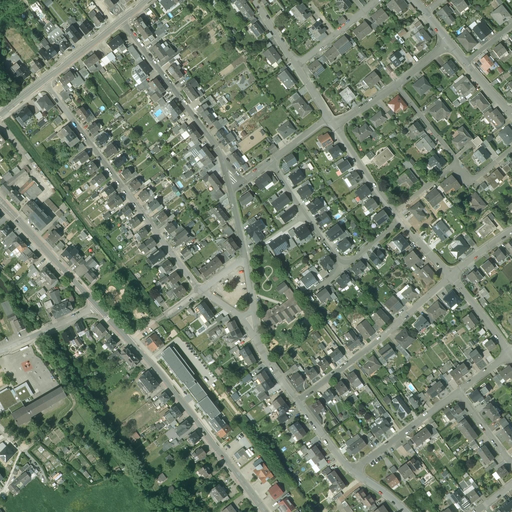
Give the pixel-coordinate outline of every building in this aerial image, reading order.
[(103,0),(110,8),(117,3),(113,0),(103,0)] [(176,0),(162,0),(160,3),(163,8),(165,7),(168,10),(178,2),(176,0)] [(251,11),(243,0),(240,0),(235,4),(244,16),(251,11)] [(336,0),(336,1),(338,3),(337,4),(337,5),(339,8),(341,8),(342,8),(344,11),(346,11),(347,10),(347,8),(350,6),(350,5),(349,3),(347,3),(345,0),(336,0)] [(403,1),(402,0),(393,0),(387,6),(391,11),(396,7),(400,12),(400,13),(402,12),(408,7),(403,2),(403,1)] [(463,10),(455,0),(453,0),(451,3),(456,9),(459,13),(463,10)] [(464,3),(461,0),(455,0),(463,10),(467,7),(464,3)] [(34,11),(37,9),(40,13),(44,10),(39,3),(31,8),(34,11)] [(297,4),(290,11),(294,15),(304,7),(302,4),(299,6),(297,4)] [(417,12),(410,4),(408,7),(414,14),(417,12)] [(448,8),(446,6),(438,13),(449,26),(454,21),(449,15),(451,13),(452,13),(448,8)] [(502,6),(492,13),(498,21),(497,22),(500,26),(510,17),(502,6)] [(306,9),(304,7),(294,15),(297,20),(305,14),(303,12),(306,9)] [(103,16),(97,8),(92,12),(92,13),(93,15),(95,14),(97,16),(98,15),(100,17),(101,17),(103,16)] [(381,9),(371,17),(375,22),(378,25),(388,17),(381,9)] [(244,16),(248,21),(253,17),(255,16),(251,11),(244,16)] [(97,16),(95,14),(93,15),(92,13),(92,12),(88,15),(97,26),(103,21),(100,17),(98,15),(97,16)] [(306,15),(305,14),(297,20),(301,24),(306,20),(311,16),(309,13),(306,15)] [(342,16),(337,20),(341,25),(346,21),(342,16)] [(146,23),(145,24),(143,23),(144,23),(141,18),(140,19),(140,18),(132,24),(140,34),(147,29),(149,27),(146,23)] [(312,27),(308,30),(312,35),(319,29),(318,27),(321,24),(318,21),(312,27)] [(86,22),(80,27),(86,35),(92,30),(86,22)] [(365,22),(352,33),(356,37),(357,36),(359,39),(367,33),(368,34),(372,31),(365,22)] [(147,29),(150,32),(152,30),(153,32),(155,30),(153,28),(157,25),(156,23),(149,27),(147,29)] [(263,33),(256,23),(253,26),(250,29),(257,38),(263,33)] [(484,26),(481,23),(473,30),(481,40),(490,34),(484,26)] [(43,28),(48,35),(53,32),(50,28),(47,24),(43,28)] [(56,24),(50,28),(53,32),(59,27),(56,24)] [(53,32),(48,35),(54,42),(62,53),(65,51),(56,41),(62,36),(64,34),(59,27),(53,32)] [(81,39),(72,27),(66,31),(71,39),(75,43),(81,39)] [(163,27),(157,31),(161,35),(166,31),(163,27)] [(324,28),(321,31),(319,29),(312,35),(315,39),(317,38),(324,32),(326,31),(324,28)] [(150,32),(147,29),(140,34),(145,41),(147,39),(148,40),(151,38),(151,39),(153,37),(152,36),(152,35),(150,32)] [(420,31),(414,36),(416,35),(419,40),(418,41),(420,43),(415,47),(419,52),(424,48),(423,46),(431,40),(422,29),(420,31)] [(468,34),(466,31),(465,31),(458,37),(466,46),(464,48),(467,52),(476,44),(475,45),(470,37),(468,34)] [(324,32),(317,38),(320,42),(327,37),(324,32)] [(69,41),(64,34),(62,36),(68,44),(69,45),(71,43),(69,41)] [(399,38),(396,34),(394,36),(402,45),(404,44),(400,40),(399,38)] [(344,35),(332,45),(334,47),(340,54),(341,56),(342,55),(348,50),(350,48),(353,46),(352,45),(348,40),(344,35)] [(62,36),(56,41),(65,51),(70,47),(67,44),(68,44),(62,36)] [(119,37),(113,41),(118,47),(120,50),(122,53),(126,49),(123,44),(124,43),(119,37)] [(118,47),(113,41),(107,45),(112,52),(118,47)] [(163,50),(168,46),(165,42),(159,46),(163,50)] [(158,44),(152,49),(156,55),(163,50),(159,46),(158,44)] [(500,44),(492,51),(493,52),(497,57),(496,57),(497,59),(498,58),(506,52),(500,44)] [(140,57),(132,46),(127,49),(135,60),(140,57)] [(156,55),(160,61),(165,58),(166,60),(172,56),(173,56),(174,52),(173,52),(168,46),(163,50),(156,55)] [(50,49),(47,51),(52,58),(58,54),(52,47),(50,49)] [(281,59),(272,47),(263,54),(272,65),(275,63),(280,59),(281,59)] [(334,47),(324,55),(328,60),(330,62),(331,64),(335,60),(334,59),(340,54),(334,47)] [(45,49),(44,48),(41,51),(38,53),(44,61),(46,60),(47,62),(52,58),(47,51),(45,49)] [(361,51),(357,54),(363,61),(367,57),(361,51)] [(115,58),(111,52),(106,56),(110,62),(115,58)] [(405,61),(397,52),(392,56),(393,56),(390,59),(393,63),(392,63),(394,62),(397,67),(401,64),(401,65),(402,64),(405,61)] [(94,55),(89,59),(93,65),(96,68),(100,65),(98,62),(99,61),(94,55)] [(106,56),(101,60),(105,66),(110,62),(106,56)] [(493,65),(486,56),(480,61),(483,65),(487,70),(490,68),(490,67),(493,65)] [(89,59),(83,63),(88,69),(93,65),(89,59)] [(319,59),(308,68),(310,72),(315,78),(320,74),(321,73),(325,70),(322,65),(323,64),(319,59)] [(175,61),(172,63),(174,65),(167,70),(172,76),(178,71),(182,68),(180,66),(176,60),(175,61)] [(450,61),(442,67),(446,72),(451,77),(458,71),(450,61)] [(34,64),(31,66),(33,68),(36,73),(37,73),(43,68),(37,62),(34,64)] [(151,72),(144,62),(133,70),(141,79),(147,75),(151,72)] [(22,67),(20,68),(16,64),(11,69),(18,77),(19,77),(20,79),(21,78),(23,81),(29,76),(22,67)] [(84,67),(79,71),(84,77),(89,74),(84,67)] [(286,70),(282,73),(277,77),(282,83),(284,82),(289,89),(292,86),(296,83),(286,70)] [(84,77),(79,71),(77,73),(83,81),(85,85),(88,83),(84,77)] [(178,71),(172,76),(176,81),(182,77),(178,71)] [(72,76),(70,72),(64,77),(72,87),(76,84),(77,86),(83,81),(77,73),(76,73),(72,76)] [(381,80),(374,72),(363,81),(364,81),(367,84),(366,84),(369,89),(376,83),(376,84),(381,80)] [(147,75),(141,79),(139,80),(142,83),(142,82),(145,80),(149,77),(147,75)] [(72,87),(64,77),(59,81),(63,87),(63,88),(65,91),(72,87)] [(460,81),(454,86),(458,91),(463,86),(466,89),(462,92),(466,97),(470,93),(475,90),(471,85),(470,86),(467,83),(469,82),(465,77),(464,78),(460,81)] [(423,78),(413,86),(420,95),(423,92),(424,94),(431,88),(423,78)] [(156,80),(149,85),(150,86),(154,91),(160,86),(156,80)] [(194,80),(188,84),(189,86),(183,91),(187,97),(195,91),(194,88),(198,85),(194,80)] [(142,83),(137,86),(141,91),(146,88),(142,82),(142,83)] [(160,86),(154,91),(155,93),(153,95),(151,96),(156,102),(157,102),(161,98),(163,97),(161,94),(165,91),(160,86)] [(347,88),(339,94),(343,99),(345,98),(349,103),(355,97),(347,88)] [(69,98),(64,91),(59,95),(64,102),(69,98)] [(197,93),(195,91),(187,97),(192,102),(198,97),(199,99),(203,96),(200,91),(197,93)] [(296,93),(291,97),(295,102),(300,98),(296,93)] [(480,93),(469,102),(473,107),(476,104),(482,112),(489,106),(490,106),(485,100),(483,97),(480,93)] [(53,106),(46,96),(37,102),(41,107),(43,105),(47,111),(53,106)] [(204,100),(200,103),(202,106),(210,100),(212,99),(210,96),(204,100)] [(398,96),(387,105),(394,112),(400,107),(403,110),(406,107),(398,96)] [(226,104),(221,98),(218,100),(222,107),(226,104)] [(307,106),(300,98),(295,102),(292,105),(293,104),(300,112),(298,113),(302,118),(312,111),(308,106),(307,106)] [(202,106),(197,110),(200,114),(206,109),(209,107),(210,109),(214,106),(210,100),(202,106)] [(172,102),(166,107),(169,111),(170,113),(177,108),(172,102)] [(436,106),(429,112),(435,119),(442,113),(445,117),(450,113),(441,103),(441,102),(436,106)] [(491,108),(489,106),(482,112),(484,114),(488,111),(491,108)] [(206,109),(200,114),(204,120),(210,116),(207,111),(210,109),(209,107),(206,109)] [(24,110),(23,109),(21,111),(22,112),(18,115),(19,117),(24,123),(24,122),(33,116),(27,108),(24,110)] [(82,108),(79,110),(78,109),(75,111),(83,122),(85,120),(86,120),(85,119),(89,116),(82,108)] [(177,108),(170,113),(173,117),(172,118),(172,117),(170,119),(174,124),(178,120),(176,118),(181,114),(177,108)] [(505,120),(496,109),(490,113),(486,117),(491,123),(492,121),(497,127),(501,123),(505,120)] [(380,111),(369,120),(376,128),(387,119),(380,111)] [(43,117),(40,112),(35,116),(39,120),(43,117)] [(92,114),(89,116),(85,119),(86,120),(85,120),(88,124),(95,119),(92,114)] [(214,120),(210,116),(204,120),(209,126),(213,124),(215,122),(214,120)] [(24,123),(19,117),(16,119),(23,127),(26,125),(24,122),(24,123)] [(62,122),(59,117),(54,121),(57,125),(62,122)] [(292,125),(296,131),(298,129),(291,120),(289,121),(292,125)] [(288,122),(281,127),(283,130),(279,133),(284,139),(295,131),(288,122)] [(423,131),(416,122),(408,128),(411,132),(415,137),(423,131)] [(95,123),(87,128),(92,135),(97,131),(100,129),(96,125),(95,123)] [(180,126),(179,124),(172,130),(176,135),(180,133),(179,131),(182,128),(185,132),(186,131),(185,129),(188,127),(184,123),(180,126)] [(188,127),(185,129),(186,131),(185,132),(181,135),(185,140),(190,136),(196,131),(191,125),(188,127)] [(368,127),(365,125),(359,130),(357,128),(352,132),(361,142),(365,139),(364,137),(367,135),(368,136),(372,133),(368,127)] [(67,126),(61,131),(65,137),(72,132),(67,126)] [(471,139),(462,127),(457,131),(461,136),(460,137),(459,136),(452,141),(459,150),(471,139)] [(511,132),(507,127),(498,134),(503,140),(504,139),(508,145),(511,141),(511,132)] [(219,132),(216,135),(220,141),(226,136),(222,132),(221,130),(219,132)] [(65,137),(61,131),(56,134),(57,135),(61,140),(63,139),(65,137)] [(196,131),(190,136),(193,140),(195,142),(197,140),(201,137),(196,131)] [(76,138),(72,132),(65,137),(70,143),(67,145),(71,149),(80,142),(76,138)] [(100,136),(96,140),(100,146),(103,144),(105,142),(110,139),(107,136),(105,133),(100,136)] [(226,136),(220,141),(221,141),(225,147),(227,145),(228,144),(229,146),(236,141),(230,133),(226,136)] [(328,133),(323,136),(322,134),(317,137),(319,141),(319,142),(323,148),(332,143),(333,142),(328,133)] [(436,146),(427,135),(427,136),(422,139),(415,145),(420,150),(423,147),(428,153),(436,146)] [(482,142),(478,137),(472,141),(477,147),(480,145),(482,142)] [(81,144),(76,148),(79,152),(84,148),(81,144)] [(273,144),(267,149),(270,153),(277,149),(273,144)] [(108,149),(104,151),(109,157),(113,153),(114,154),(117,152),(113,145),(108,149)] [(326,149),(324,150),(326,153),(329,152),(328,151),(333,148),(332,145),(326,149)] [(333,148),(328,151),(329,152),(334,160),(340,155),(342,156),(343,155),(343,153),(342,151),(341,151),(337,145),(333,148)] [(201,150),(198,152),(200,154),(204,158),(206,156),(209,153),(205,147),(201,150)] [(197,150),(195,148),(190,152),(195,158),(200,154),(198,152),(197,150)] [(387,148),(372,160),(379,168),(382,166),(381,165),(386,161),(387,162),(393,156),(387,148)] [(484,150),(482,148),(474,154),(477,158),(478,158),(482,163),(489,157),(484,150)] [(371,151),(365,155),(370,161),(375,156),(371,151)] [(89,158),(84,152),(73,160),(75,163),(78,161),(81,164),(89,158)] [(204,158),(200,161),(205,167),(205,166),(211,162),(214,159),(209,153),(206,156),(204,158)] [(236,154),(235,153),(232,155),(229,157),(233,163),(239,159),(236,154)] [(292,153),(283,159),(285,163),(288,168),(298,162),(292,153)] [(435,154),(426,162),(430,167),(434,163),(439,169),(446,163),(442,159),(440,161),(435,154)] [(120,157),(113,163),(117,169),(125,163),(124,162),(122,159),(120,157)] [(242,163),(239,159),(233,163),(238,170),(241,167),(244,165),(242,163)] [(343,163),(337,167),(341,174),(351,168),(347,160),(343,163)] [(412,165),(408,160),(403,163),(408,169),(412,165)] [(98,169),(93,163),(85,169),(90,175),(96,171),(98,169)] [(507,164),(502,168),(506,174),(511,170),(509,168),(507,164)] [(6,182),(6,183),(9,187),(13,184),(12,184),(26,173),(24,169),(13,177),(6,182)] [(131,174),(127,169),(121,174),(125,179),(130,175),(131,174)] [(418,181),(409,170),(399,178),(397,180),(399,183),(405,180),(410,187),(418,181)] [(497,170),(491,175),(492,176),(489,178),(489,177),(486,180),(494,189),(498,186),(496,184),(503,178),(497,170)] [(183,178),(186,181),(194,174),(191,171),(183,178)] [(292,175),(288,177),(294,186),(303,180),(298,172),(298,171),(292,175)] [(351,175),(347,178),(352,186),(355,184),(355,185),(358,183),(358,182),(361,180),(356,173),(351,175)] [(10,174),(6,177),(5,175),(2,177),(6,182),(13,177),(10,174)] [(101,174),(90,182),(93,186),(97,183),(99,186),(106,180),(101,174)] [(209,176),(206,179),(208,180),(211,185),(217,180),(212,174),(209,176)] [(266,174),(254,183),(260,190),(271,182),(272,182),(268,177),(266,174)] [(277,182),(272,175),(268,177),(272,182),(271,182),(274,185),(277,182)] [(451,177),(446,181),(445,181),(440,186),(444,191),(446,193),(450,190),(449,188),(452,186),(456,191),(460,187),(451,176),(451,177)] [(137,181),(136,179),(129,184),(134,191),(141,185),(144,182),(141,178),(137,181)] [(32,180),(18,193),(21,196),(22,195),(23,194),(24,193),(34,183),(32,180)] [(222,186),(217,180),(211,185),(214,189),(216,191),(218,189),(222,186)] [(308,180),(300,185),(302,189),(307,186),(310,184),(308,180)] [(6,183),(1,187),(9,196),(13,192),(9,187),(6,183)] [(34,183),(24,193),(26,195),(31,200),(30,201),(31,200),(41,191),(34,183)] [(111,186),(104,191),(108,196),(115,191),(111,186)] [(302,189),(297,192),(302,200),(312,194),(307,186),(302,189)] [(365,186),(355,193),(361,200),(366,197),(370,193),(368,191),(367,189),(367,188),(365,186)] [(148,188),(137,196),(142,202),(144,201),(150,196),(153,194),(148,188)] [(439,194),(435,189),(424,198),(432,208),(437,204),(436,203),(442,198),(442,199),(443,199),(439,194)] [(18,193),(15,190),(13,192),(9,196),(17,205),(25,198),(22,195),(21,196),(18,193)] [(108,196),(110,199),(115,195),(117,194),(115,191),(108,196)] [(241,199),(239,200),(243,206),(253,199),(252,198),(251,196),(249,193),(241,199)] [(475,193),(468,199),(472,204),(473,204),(476,207),(473,209),(477,214),(486,206),(475,193)] [(275,194),(267,200),(271,205),(272,204),(271,204),(278,199),(275,194)] [(278,199),(271,204),(272,204),(274,208),(275,207),(278,211),(289,203),(287,200),(288,199),(284,194),(278,199)] [(118,196),(116,197),(115,195),(110,199),(107,201),(109,203),(107,204),(111,209),(115,206),(116,208),(123,202),(118,196)] [(49,199),(45,203),(55,213),(59,210),(49,199)] [(318,199),(306,207),(312,215),(319,210),(323,207),(318,199)] [(372,199),(364,206),(367,211),(368,211),(370,214),(373,211),(372,210),(374,209),(377,206),(372,199)] [(155,200),(147,206),(152,212),(156,208),(160,206),(155,200)] [(33,203),(32,204),(30,202),(22,210),(29,217),(38,209),(33,203)] [(419,203),(409,210),(419,222),(425,217),(419,209),(422,207),(419,203)] [(132,212),(128,206),(121,212),(122,213),(123,215),(125,217),(127,216),(131,213),(132,212)] [(224,214),(218,206),(211,211),(215,215),(215,214),(218,218),(224,214)] [(285,213),(280,217),(285,223),(294,217),(293,216),(294,215),(294,212),(294,211),(295,210),(293,207),(285,213)] [(38,209),(29,217),(41,231),(44,228),(43,227),(45,225),(46,226),(52,221),(48,216),(47,217),(43,214),(44,213),(42,210),(41,211),(39,209),(40,208),(39,208),(38,209)] [(372,218),(373,219),(378,226),(389,218),(383,210),(377,214),(372,218)] [(163,211),(158,215),(159,216),(156,218),(160,223),(164,221),(168,218),(163,211)] [(321,215),(315,219),(321,228),(326,224),(327,226),(333,222),(326,213),(325,212),(321,215)] [(376,213),(369,218),(371,221),(373,219),(372,218),(377,214),(376,213)] [(218,218),(217,219),(218,220),(216,221),(219,224),(220,223),(222,225),(228,220),(224,214),(218,218)] [(136,217),(128,223),(133,229),(141,223),(136,217)] [(247,222),(250,227),(257,222),(254,217),(247,222)] [(486,225),(478,232),(484,238),(493,231),(496,228),(491,222),(487,217),(482,220),(486,225)] [(264,238),(260,232),(264,229),(259,221),(257,222),(250,227),(246,230),(250,236),(251,236),(255,242),(256,243),(261,240),(264,238)] [(448,231),(440,221),(431,228),(431,229),(432,228),(436,233),(435,233),(442,242),(448,237),(445,233),(448,231)] [(171,223),(164,228),(169,235),(174,231),(176,230),(176,229),(171,223)] [(340,227),(337,224),(331,229),(325,233),(332,242),(339,237),(344,233),(343,232),(341,229),(340,227)] [(12,231),(7,226),(1,231),(4,235),(1,238),(3,240),(4,239),(6,237),(12,231)] [(304,226),(300,228),(294,232),(296,235),(300,241),(303,239),(304,239),(307,237),(310,234),(304,226)] [(224,231),(228,237),(233,233),(229,227),(224,231)] [(148,233),(144,228),(137,233),(141,239),(145,237),(144,236),(148,233)] [(183,228),(178,232),(180,234),(185,240),(189,237),(183,228)] [(292,229),(287,233),(291,238),(296,235),(294,232),(292,229)] [(12,231),(6,237),(4,239),(6,242),(15,234),(12,231)] [(60,238),(55,231),(48,238),(54,244),(60,238)] [(345,231),(343,232),(344,233),(339,237),(340,240),(347,234),(345,231)] [(6,242),(5,243),(7,246),(11,242),(17,236),(15,234),(6,242)] [(180,234),(173,240),(177,246),(184,241),(185,240),(180,234)] [(409,245),(400,235),(391,242),(400,252),(404,250),(409,245)] [(280,238),(280,237),(275,240),(269,245),(272,250),(277,257),(290,248),(290,247),(286,241),(283,236),(280,238)] [(469,249),(460,237),(455,241),(458,245),(450,252),(456,259),(469,249)] [(18,238),(12,243),(14,245),(6,252),(9,255),(11,254),(17,248),(23,243),(18,238)] [(156,244),(152,238),(138,248),(141,252),(143,250),(145,253),(149,250),(154,246),(156,244)] [(239,249),(230,238),(224,243),(222,240),(218,244),(222,250),(225,247),(227,250),(231,255),(233,253),(239,249)] [(291,238),(286,241),(290,247),(290,248),(290,250),(296,246),(291,238)] [(475,244),(471,239),(467,242),(472,248),(475,244)] [(344,241),(337,246),(340,250),(341,249),(343,252),(351,246),(346,240),(344,241)] [(64,246),(60,242),(56,246),(59,250),(64,246)] [(27,247),(23,243),(17,248),(19,250),(21,253),(27,247)] [(75,255),(69,248),(67,250),(65,252),(63,254),(69,260),(75,255)] [(186,248),(180,253),(184,258),(191,253),(190,253),(193,251),(191,248),(189,250),(186,248)] [(383,248),(380,250),(386,257),(389,255),(383,248)] [(153,255),(152,255),(153,256),(157,261),(165,256),(160,249),(158,251),(153,255)] [(500,249),(492,256),(494,258),(493,258),(495,259),(497,262),(501,259),(503,262),(507,258),(502,253),(500,249)] [(231,255),(227,250),(224,252),(230,260),(235,256),(233,253),(231,255)] [(376,253),(375,252),(371,255),(372,256),(369,258),(373,262),(376,266),(379,264),(380,265),(384,261),(383,260),(385,258),(386,257),(380,250),(378,251),(376,253)] [(410,254),(403,260),(405,262),(410,268),(411,267),(414,271),(417,268),(414,265),(421,259),(414,250),(410,254)] [(224,252),(218,257),(224,264),(230,260),(224,252)] [(82,258),(77,253),(75,255),(69,260),(74,265),(77,263),(82,259),(82,258)] [(29,258),(28,259),(30,261),(30,262),(33,264),(38,259),(33,254),(29,258)] [(329,257),(320,264),(324,269),(325,271),(325,270),(328,269),(328,270),(332,267),(331,266),(334,264),(329,257)] [(86,264),(82,268),(84,271),(94,261),(92,258),(86,264)] [(217,258),(208,264),(214,272),(223,265),(217,258)] [(421,259),(414,265),(417,268),(418,268),(424,263),(421,259)] [(168,260),(161,266),(164,270),(166,272),(173,267),(168,260)] [(94,261),(84,271),(87,273),(92,269),(97,264),(94,261)] [(356,276),(366,268),(360,261),(351,269),(356,276)] [(488,261),(481,267),(487,275),(494,268),(491,265),(488,261)] [(18,263),(12,269),(15,272),(21,266),(18,263)] [(208,264),(199,271),(205,278),(214,272),(208,264)] [(420,270),(418,273),(419,272),(425,279),(424,280),(427,284),(436,276),(426,265),(420,270)] [(318,273),(313,266),(308,270),(309,273),(310,273),(313,278),(314,277),(319,274),(318,273)] [(35,267),(27,275),(30,278),(33,274),(37,270),(35,267)] [(50,272),(46,267),(40,273),(42,275),(35,282),(37,284),(50,272)] [(195,268),(193,270),(198,277),(201,275),(195,268)] [(87,273),(84,276),(91,283),(97,278),(92,273),(94,271),(92,269),(87,273)] [(324,269),(318,273),(319,274),(322,279),(328,274),(325,270),(325,271),(324,269)] [(57,280),(50,272),(37,284),(39,286),(46,280),(51,286),(57,280)] [(176,272),(168,278),(169,280),(172,285),(176,282),(180,279),(176,272)] [(477,272),(472,275),(470,273),(466,277),(471,283),(475,280),(477,283),(483,279),(477,272)] [(306,276),(296,283),(303,292),(314,284),(315,284),(318,282),(314,277),(313,278),(310,273),(309,273),(306,275),(306,276)] [(348,279),(344,275),(341,277),(339,279),(336,282),(342,289),(347,285),(346,285),(350,282),(348,279)] [(166,276),(159,282),(162,285),(169,280),(168,278),(166,276)] [(356,284),(351,277),(348,279),(350,282),(354,286),(356,284)] [(277,305),(270,310),(269,309),(263,314),(265,317),(262,319),(271,332),(275,329),(273,325),(278,321),(279,322),(284,318),(288,324),(295,319),(292,316),(297,312),(298,313),(304,308),(289,288),(288,289),(283,283),(277,288),(281,294),(283,293),(288,300),(282,304),(283,305),(279,308),(277,305)] [(176,289),(173,291),(174,292),(177,297),(179,299),(182,297),(181,296),(186,292),(181,285),(179,287),(176,289)] [(175,287),(166,293),(169,296),(172,294),(174,292),(173,291),(176,289),(175,287)] [(406,291),(401,295),(404,297),(408,302),(417,294),(412,289),(410,287),(406,291)] [(43,288),(37,293),(41,297),(46,293),(43,288)] [(325,289),(315,296),(321,303),(330,296),(325,289)] [(484,289),(479,293),(483,298),(488,294),(484,289)] [(462,302),(452,291),(443,300),(450,307),(456,302),(458,305),(462,302)] [(391,296),(388,299),(386,301),(383,304),(385,306),(388,310),(390,312),(391,313),(393,315),(396,312),(397,313),(399,310),(403,307),(403,306),(399,302),(394,296),(393,295),(391,296)] [(71,296),(67,298),(67,301),(67,302),(62,304),(59,305),(64,316),(72,312),(71,310),(73,309),(70,305),(72,304),(73,301),(71,296)] [(161,297),(156,301),(159,305),(164,302),(161,297)] [(210,309),(204,302),(197,307),(200,311),(202,315),(210,309)] [(437,302),(434,305),(431,308),(426,312),(429,315),(434,321),(435,320),(433,319),(440,312),(443,315),(446,312),(437,302)] [(9,305),(3,308),(7,317),(14,314),(9,305)] [(57,306),(52,309),(53,311),(51,312),(54,318),(55,317),(56,319),(64,316),(59,305),(57,306)] [(210,309),(202,315),(203,317),(207,321),(215,316),(210,309)] [(389,320),(379,309),(375,314),(376,315),(372,318),(376,323),(380,327),(389,320)] [(17,312),(14,314),(7,317),(9,322),(13,321),(14,322),(20,320),(17,312)] [(478,323),(471,313),(463,318),(470,329),(478,323)] [(221,320),(223,323),(230,320),(227,315),(224,318),(221,320)] [(424,319),(421,316),(418,319),(419,320),(413,325),(419,333),(420,333),(419,332),(423,327),(425,329),(430,326),(424,319)] [(14,322),(13,323),(18,333),(26,329),(22,319),(20,320),(14,322)] [(235,320),(226,324),(229,332),(239,328),(235,320)] [(366,321),(360,325),(362,328),(358,331),(365,340),(375,333),(371,328),(366,321)] [(80,322),(74,325),(78,334),(84,331),(80,322)] [(99,324),(98,325),(97,324),(95,325),(94,325),(94,326),(95,328),(93,330),(96,333),(96,334),(97,333),(100,336),(99,337),(102,335),(103,334),(102,334),(106,331),(99,324)] [(218,326),(208,333),(210,336),(211,338),(216,334),(214,331),(216,330),(217,332),(220,330),(218,326)] [(239,328),(229,332),(232,337),(228,339),(231,344),(244,337),(239,328)] [(405,329),(395,339),(400,344),(404,348),(409,343),(410,345),(415,340),(405,329)] [(69,331),(61,335),(65,343),(73,339),(69,331)] [(102,335),(99,337),(97,338),(98,338),(100,341),(108,333),(106,331),(102,334),(103,334),(102,335)] [(315,340),(321,337),(317,331),(312,335),(315,340)] [(360,344),(351,331),(347,335),(351,340),(345,344),(346,345),(349,349),(350,351),(360,344)] [(116,345),(110,339),(112,338),(109,334),(104,338),(107,342),(104,344),(110,350),(112,348),(114,346),(116,345)] [(151,338),(145,342),(149,347),(158,339),(155,335),(151,338)] [(79,338),(74,341),(78,347),(83,344),(79,338)] [(162,344),(158,339),(149,347),(152,352),(158,347),(162,344)] [(496,347),(491,341),(489,342),(484,346),(488,352),(496,347)] [(404,348),(400,344),(397,348),(401,353),(404,350),(405,350),(404,348)] [(388,345),(378,352),(382,356),(385,360),(394,353),(388,345)] [(236,346),(228,351),(231,354),(238,349),(236,346)] [(193,375),(185,365),(186,364),(182,358),(180,359),(172,348),(171,349),(170,347),(168,348),(191,377),(192,376),(193,375)] [(182,358),(173,347),(172,348),(180,359),(182,358)] [(248,347),(239,351),(244,359),(252,354),(248,347)] [(168,348),(161,353),(163,356),(160,357),(163,361),(164,360),(166,362),(164,363),(175,377),(176,376),(180,380),(179,381),(181,384),(183,383),(188,390),(190,389),(196,384),(191,377),(168,348)] [(133,356),(127,349),(126,351),(125,350),(121,353),(122,354),(121,356),(120,358),(122,360),(123,358),(126,361),(133,356)] [(335,351),(329,355),(335,363),(343,357),(337,350),(335,351)] [(404,350),(401,353),(406,359),(409,355),(404,350)] [(482,359),(475,350),(473,351),(468,355),(471,358),(474,363),(475,364),(482,359)] [(117,351),(108,357),(112,363),(115,360),(115,359),(120,355),(117,351)] [(252,354),(244,359),(248,366),(256,362),(252,354)] [(133,356),(126,361),(129,365),(132,367),(134,366),(135,367),(138,364),(137,363),(138,362),(133,356)] [(368,360),(370,362),(363,367),(367,373),(369,376),(369,375),(367,373),(370,371),(372,373),(370,370),(374,367),(376,370),(381,366),(373,356),(368,360)] [(382,356),(378,359),(383,365),(387,362),(385,360),(382,356)] [(317,364),(323,372),(325,370),(325,369),(329,365),(324,359),(320,362),(317,364)] [(468,360),(463,364),(466,368),(472,364),(468,360)] [(185,365),(193,375),(194,375),(186,364),(185,365)] [(460,367),(456,369),(462,377),(469,372),(466,368),(463,364),(460,367)] [(313,368),(309,371),(307,369),(303,371),(305,373),(311,380),(318,375),(313,368)] [(507,371),(506,370),(500,374),(504,379),(506,381),(511,377),(511,376),(511,369),(511,368),(507,371)] [(453,372),(447,376),(451,381),(452,384),(462,377),(456,369),(453,372)] [(145,374),(142,376),(142,377),(139,379),(141,381),(144,385),(149,392),(150,393),(153,390),(153,391),(156,388),(158,386),(156,383),(156,382),(151,375),(150,375),(148,372),(145,374)] [(268,379),(263,372),(256,376),(258,379),(261,384),(268,379)] [(353,372),(346,378),(354,389),(357,387),(362,384),(356,376),(353,372)] [(297,373),(293,376),(294,377),(291,379),(297,386),(303,381),(297,373)] [(249,374),(242,379),(245,384),(252,379),(249,374)] [(443,376),(442,375),(439,377),(445,385),(448,383),(443,376)] [(192,376),(191,377),(196,384),(198,387),(199,385),(192,376)] [(497,376),(494,379),(499,386),(502,384),(500,381),(497,376)] [(258,379),(256,381),(255,380),(253,382),(256,387),(261,384),(258,379)] [(261,384),(266,392),(274,387),(268,379),(261,384)] [(341,381),(334,387),(341,396),(348,390),(341,381)] [(437,384),(432,387),(438,394),(445,389),(439,382),(437,384)] [(196,384),(190,389),(191,391),(190,392),(198,403),(206,397),(206,398),(208,396),(199,385),(198,387),(196,384)] [(143,386),(140,388),(145,395),(149,392),(144,385),(143,386)] [(372,393),(367,385),(363,388),(369,395),(372,393)] [(13,396),(9,389),(0,394),(0,402),(5,412),(9,409),(12,414),(11,414),(15,421),(16,423),(18,427),(25,423),(26,424),(26,423),(31,420),(32,420),(31,418),(39,413),(47,408),(55,403),(55,404),(56,403),(64,398),(64,399),(67,397),(64,392),(61,387),(55,390),(56,391),(50,394),(50,393),(50,394),(42,399),(42,398),(41,399),(42,399),(34,403),(33,403),(33,404),(25,408),(24,407),(22,402),(31,397),(25,386),(15,392),(16,394),(13,396)] [(429,390),(426,392),(431,399),(438,394),(432,387),(429,390)] [(332,395),(329,390),(322,396),(327,402),(327,401),(329,399),(330,400),(334,397),(332,395)] [(485,400),(478,390),(470,396),(475,403),(478,400),(480,403),(485,400)] [(263,392),(257,397),(261,402),(267,397),(263,392)] [(159,399),(153,404),(156,408),(159,406),(161,409),(165,406),(164,405),(167,403),(166,402),(169,399),(165,393),(158,398),(159,399)] [(230,397),(234,403),(240,399),(236,393),(230,397)] [(415,398),(411,393),(406,397),(415,409),(421,404),(419,402),(416,397),(415,398)] [(358,399),(354,394),(349,398),(352,403),(358,399)] [(386,405),(391,401),(386,395),(382,399),(386,405)] [(221,413),(208,396),(206,398),(214,408),(212,410),(221,421),(223,420),(219,415),(221,413)] [(198,403),(197,404),(206,415),(207,414),(211,420),(217,416),(212,410),(214,408),(206,398),(206,397),(198,403)] [(280,398),(272,403),(273,405),(277,409),(284,404),(280,398)] [(410,412),(400,399),(395,403),(393,405),(397,411),(399,409),(401,412),(398,415),(402,419),(410,412)] [(318,401),(311,406),(317,415),(321,412),(320,411),(323,408),(318,401)] [(197,404),(197,405),(205,416),(206,415),(197,404)] [(284,404),(277,409),(277,410),(276,411),(278,412),(278,413),(279,413),(281,416),(284,414),(289,410),(284,404)] [(491,404),(484,409),(489,416),(496,410),(494,407),(491,404)] [(463,412),(458,405),(451,410),(456,417),(461,413),(463,412)] [(175,407),(173,409),(172,408),(169,410),(170,411),(166,414),(163,417),(166,421),(178,411),(175,407)] [(450,408),(444,412),(446,415),(443,417),(448,423),(456,417),(451,410),(450,408)] [(496,410),(489,416),(494,422),(501,417),(498,413),(499,413),(496,410)] [(178,411),(166,421),(169,424),(174,421),(177,418),(178,419),(180,418),(179,417),(181,415),(178,411)] [(368,412),(362,416),(367,423),(373,418),(368,412)] [(211,420),(209,422),(217,433),(227,426),(223,420),(221,421),(217,416),(211,420)] [(386,420),(381,424),(378,421),(376,423),(378,426),(383,433),(389,428),(387,425),(388,424),(386,420)] [(472,428),(465,420),(464,421),(459,424),(458,425),(464,434),(472,428)] [(186,421),(176,429),(178,431),(175,433),(179,437),(189,429),(188,428),(190,426),(186,421)] [(290,428),(289,428),(292,431),(294,434),(301,428),(297,422),(290,428)] [(227,426),(217,433),(221,438),(231,430),(227,426)] [(383,433),(378,426),(375,428),(374,426),(370,429),(371,431),(376,438),(383,433)] [(506,429),(501,432),(507,440),(511,435),(511,432),(508,427),(506,429)] [(301,428),(294,434),(296,436),(298,440),(299,440),(306,434),(301,428)] [(428,432),(426,428),(419,433),(425,440),(427,438),(428,439),(431,437),(428,432)] [(434,428),(429,431),(433,436),(438,433),(435,429),(434,428)] [(478,437),(472,428),(464,434),(471,443),(474,440),(478,437)] [(334,436),(336,439),(345,432),(343,429),(334,436)] [(369,432),(367,429),(363,431),(371,441),(374,438),(369,432)] [(200,439),(195,433),(188,438),(194,445),(199,441),(198,440),(200,439)] [(425,440),(419,433),(411,439),(417,446),(425,440)] [(133,434),(128,438),(132,443),(137,439),(133,434)] [(361,439),(354,444),(359,451),(366,446),(361,439)] [(408,443),(403,447),(406,452),(412,448),(408,443)] [(359,451),(354,444),(349,448),(353,454),(354,455),(359,451)] [(6,446),(0,452),(0,457),(6,463),(15,454),(6,446)] [(319,452),(314,446),(307,452),(312,458),(319,452)] [(490,452),(485,446),(477,451),(482,458),(490,452)] [(250,458),(243,448),(237,453),(241,458),(244,455),(247,460),(250,458)] [(202,449),(198,451),(197,450),(192,454),(194,458),(192,459),(195,462),(195,463),(205,456),(206,455),(202,449)] [(319,452),(312,458),(312,459),(316,464),(323,458),(319,452)] [(495,459),(490,452),(482,458),(487,464),(495,459)] [(169,454),(165,457),(168,462),(173,459),(169,454)] [(205,456),(196,463),(197,465),(207,458),(205,456)] [(417,462),(416,462),(415,462),(413,459),(410,461),(410,462),(409,463),(408,463),(406,464),(412,473),(417,469),(417,466),(418,465),(419,464),(417,462)] [(272,476),(263,464),(261,466),(259,465),(255,468),(256,470),(254,471),(263,483),(272,476)] [(406,464),(397,471),(404,479),(412,473),(406,464)] [(198,471),(201,476),(203,474),(205,478),(212,473),(209,469),(208,468),(206,465),(198,471)] [(394,466),(389,469),(392,474),(397,471),(394,466)] [(504,466),(497,472),(501,477),(502,478),(509,473),(504,466)] [(340,480),(333,471),(327,476),(330,481),(333,485),(340,480)] [(26,472),(18,479),(24,485),(31,479),(26,472)] [(162,473),(155,478),(157,481),(159,480),(161,483),(164,480),(162,477),(164,476),(162,473)] [(392,474),(385,480),(391,488),(399,483),(392,474)] [(18,479),(13,483),(19,491),(23,487),(22,487),(24,485),(18,479)] [(331,486),(328,488),(332,493),(336,490),(338,493),(341,490),(345,487),(340,480),(333,485),(331,486)] [(13,483),(8,487),(12,491),(11,492),(12,493),(13,492),(15,495),(19,491),(13,483)] [(223,490),(218,485),(208,493),(212,498),(214,497),(223,490)] [(276,485),(268,491),(270,494),(269,494),(270,495),(270,494),(275,499),(274,500),(279,496),(283,493),(276,485)] [(223,490),(214,497),(219,502),(227,496),(223,490)] [(361,491),(355,495),(356,497),(356,499),(359,503),(361,501),(366,497),(364,494),(364,493),(362,491),(361,490),(361,491)] [(475,490),(467,496),(471,503),(472,504),(480,497),(475,490)] [(453,497),(450,493),(447,496),(450,499),(453,503),(456,501),(453,497)] [(462,500),(457,493),(453,497),(456,501),(461,507),(462,506),(464,509),(468,506),(471,503),(467,496),(462,500)] [(366,497),(361,501),(364,505),(366,505),(367,507),(368,507),(373,503),(374,503),(374,502),(372,499),(369,496),(366,497)] [(286,498),(283,501),(284,502),(280,505),(280,506),(280,507),(284,511),(289,511),(294,509),(286,498)] [(508,503),(502,508),(505,511),(509,511),(511,510),(511,502),(510,504),(508,503)]
